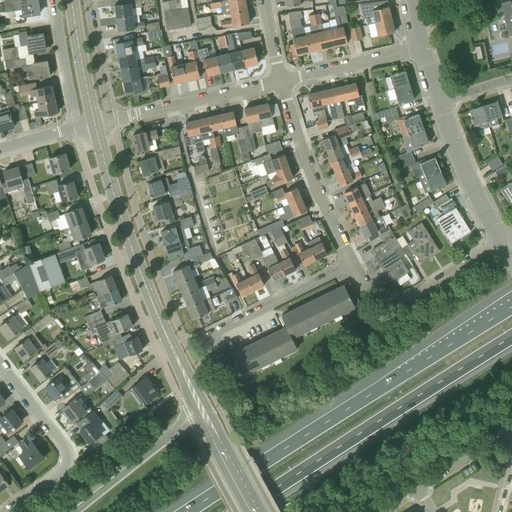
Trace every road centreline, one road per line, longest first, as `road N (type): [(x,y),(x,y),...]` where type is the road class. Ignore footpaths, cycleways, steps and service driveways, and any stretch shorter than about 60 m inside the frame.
road 1 (motorway): [(511,306),(187,511)]
road 2 (motorway): [(239,511),(511,336)]
road 3 (tertiary): [(202,413),(127,241),(95,124)]
road 4 (unclassified): [(4,511),(68,459),(0,361)]
road 5 (residential): [(279,80),(351,266)]
road 6 (residential): [(351,266),(368,289),(409,297),(500,241)]
road 7 (residential): [(111,120),(279,80)]
road 8 (residential): [(205,335),(351,266)]
road 9 (motorway): [(202,413),(75,511)]
road 10 (residential): [(500,241),(434,100)]
road 11 (residential): [(279,80),(416,51)]
road 12 (residential): [(54,0),(77,129)]
road 13 (unknown): [(268,18),(191,37),(172,27),(163,0)]
road 14 (tertiary): [(95,124),(71,0)]
road 15 (residential): [(111,120),(89,0)]
